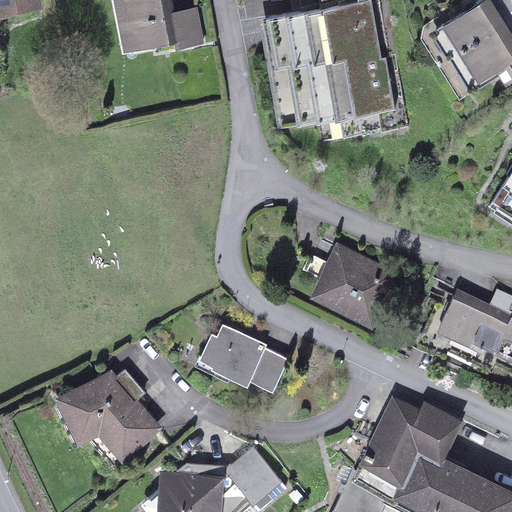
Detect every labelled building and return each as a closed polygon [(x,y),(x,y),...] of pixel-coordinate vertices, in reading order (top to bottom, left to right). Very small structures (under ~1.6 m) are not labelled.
[(0,0),(0,27),(41,22),(37,0),(0,0)] [(166,0),(112,0),(123,52),(167,43),(170,58),(209,50),(202,12),(170,18),(166,0)] [(473,0),(473,7),(421,29),(460,98),(511,63),(503,36),(509,0),(473,0)] [(371,2),(264,19),(282,127),(388,110),(371,2)] [(511,171),(497,192),(511,202),(511,171)] [(398,280),(334,248),(307,300),(372,332),(398,280)] [(498,322),(442,296),(420,343),(511,386),(511,384),(511,303),(508,301),(498,322)] [(280,364),(206,329),(189,365),(262,400),(280,364)] [(112,364),(46,405),(72,447),(95,433),(111,459),(155,431),(112,364)] [(412,414),(382,397),(358,468),(389,482),(381,504),(399,511),(506,511),(511,500),(511,497),(440,460),(462,426),(420,404),(412,414)] [(216,511),(216,474),(159,476),(148,511),(216,511)]
